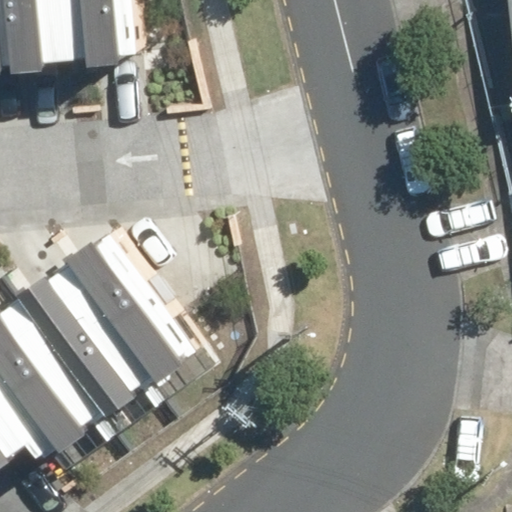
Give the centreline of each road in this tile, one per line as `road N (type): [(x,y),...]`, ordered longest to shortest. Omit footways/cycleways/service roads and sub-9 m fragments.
road 1 (residential): [(362,134),(411,334),(408,369),(381,432),(291,511)]
road 2 (residential): [(362,134),(0,161)]
road 3 (residential): [(330,0),(362,134)]
